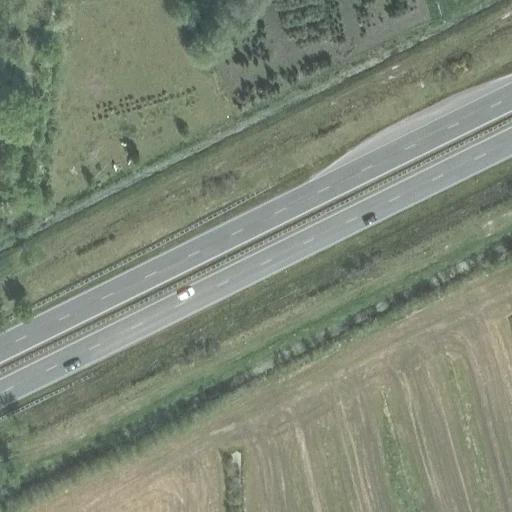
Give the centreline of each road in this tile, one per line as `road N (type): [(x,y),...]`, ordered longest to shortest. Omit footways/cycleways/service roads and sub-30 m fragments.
road 1 (trunk): [(0,396),(511,143)]
road 2 (trunk): [(511,98),(0,350)]
